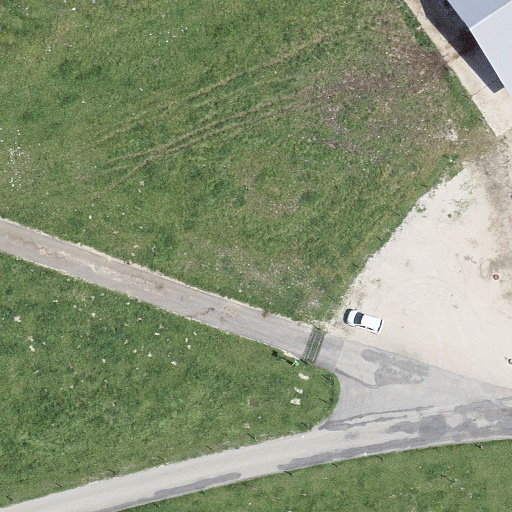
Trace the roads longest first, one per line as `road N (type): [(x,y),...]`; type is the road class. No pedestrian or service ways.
road 1 (track): [(511,405),(0,238)]
road 2 (unclassified): [(511,417),(288,453),(58,511)]
